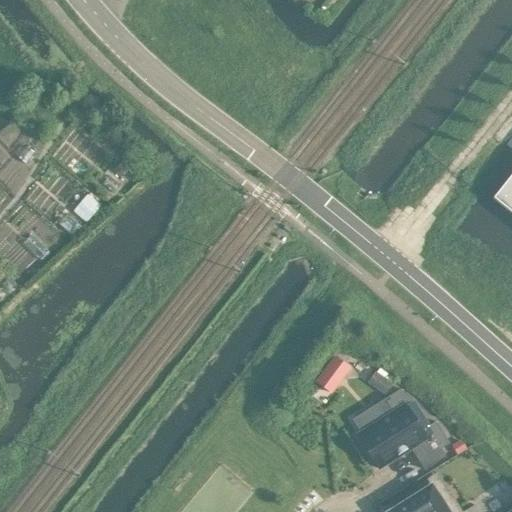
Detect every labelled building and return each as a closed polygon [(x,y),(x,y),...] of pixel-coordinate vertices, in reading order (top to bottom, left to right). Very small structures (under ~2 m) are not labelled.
[(113,171),(119,176),(127,166),(121,161),(113,171)] [(511,172),(505,181),(500,187),(491,199),(511,215),(511,172)] [(98,206),(90,199),(79,211),(88,218),(98,206)] [(334,356),(315,382),(327,391),(346,366),(334,356)] [(378,367),(369,382),(387,392),(395,377),(378,367)] [(383,399),(351,419),(359,432),(356,434),(377,468),(410,448),(423,469),(444,456),(440,448),(448,443),(434,421),(428,425),(411,400),(399,389),(383,399)] [(478,511),(474,505),(462,511),(446,511),(431,486),(430,485),(429,486),(387,511),(478,511)]
